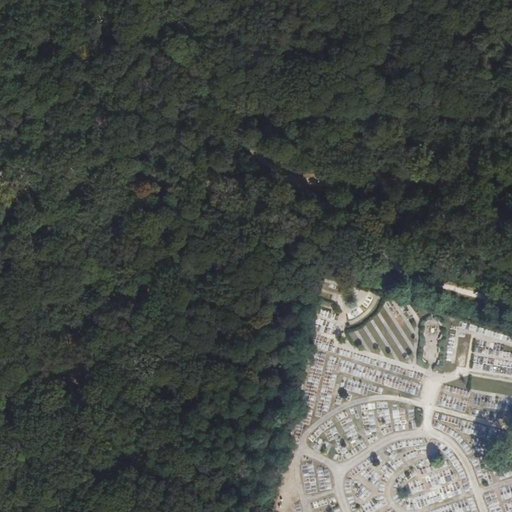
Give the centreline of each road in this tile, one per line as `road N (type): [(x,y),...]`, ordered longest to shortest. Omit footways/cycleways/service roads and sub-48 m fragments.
road 1 (track): [(0,180),(511,182)]
road 2 (track): [(511,312),(416,278),(248,144),(207,87),(176,0)]
road 3 (track): [(30,511),(31,487),(54,455),(81,300),(104,225),(83,180)]
road 4 (track): [(150,511),(136,180)]
